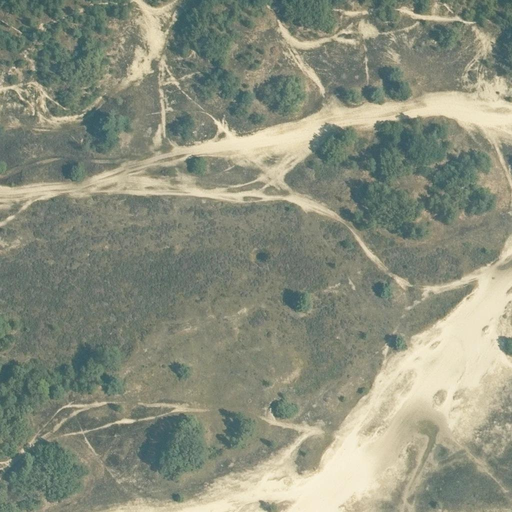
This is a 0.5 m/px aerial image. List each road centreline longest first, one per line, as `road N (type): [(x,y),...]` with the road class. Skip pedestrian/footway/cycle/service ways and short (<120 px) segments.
road 1 (track): [(511,272),(440,282),(398,277),(339,221),(288,196),(95,187),(0,192)]
road 2 (track): [(163,154),(394,114),(511,122)]
road 3 (track): [(511,276),(469,307),(407,403),(315,511)]
